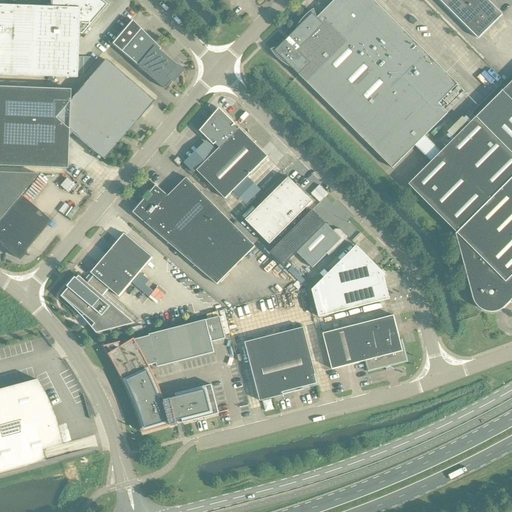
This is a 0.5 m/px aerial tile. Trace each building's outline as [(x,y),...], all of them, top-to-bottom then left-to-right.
[(0,5),(0,75),(76,78),(76,74),(82,74),(94,60),(91,58),(77,57),(78,34),(80,34),(81,34),(97,16),(96,15),(105,5),(99,1),(96,0),(49,0),(49,7),(0,5)] [(280,48),(274,51),(277,56),(282,60),(287,64),(293,67),(292,68),(299,75),(393,169),(416,145),(424,137),(448,113),(439,104),(458,85),(373,0),(335,0),(326,10),(317,18),(313,14),(312,14),(279,47),(280,48)] [(439,0),(479,39),(503,15),(487,0),(439,0)] [(160,49),(140,29),(131,21),(112,44),(137,66),(164,89),(171,81),(169,79),(171,76),(172,76),(176,67),(177,66),(158,51),(160,49)] [(0,87),(0,166),(66,169),(68,130),(98,155),(96,158),(98,160),(125,129),(128,131),(153,101),(105,60),(69,102),(69,91),(0,87)] [(433,161),(409,185),(457,233),(456,234),(473,298),(474,301),(476,304),(478,306),(480,308),(483,310),(486,311),(489,312),(492,312),(495,312),(498,311),(501,310),(504,308),(506,306),(508,304),(509,301),(510,301),(511,300),(511,299),(511,297),(511,296),(511,294),(511,293),(511,82),(496,98),(481,113),(440,153),(433,161)] [(459,87),(445,101),(447,104),(462,90),(459,87)] [(225,199),(268,157),(239,128),(238,130),(234,126),(235,124),(219,108),(200,131),(214,145),(215,144),(220,148),(197,171),(225,199)] [(463,118),(449,132),(453,136),(467,122),(463,118)] [(424,137),(416,145),(433,161),(440,153),(441,153),(424,137)] [(0,243),(18,259),(51,221),(20,195),(38,174),(0,172),(0,243)] [(156,186),(133,213),(217,285),(255,247),(187,178),(168,196),(156,186)] [(270,245),(313,202),(289,178),(246,220),(270,245)] [(312,210),(270,253),(283,267),(297,253),(313,268),(327,254),(329,256),(348,237),(340,229),(339,230),(336,230),(335,229),(333,231),(326,224),(312,210)] [(119,297),(153,258),(125,234),(91,273),(94,276),(92,277),(89,275),(86,279),(89,281),(87,283),(79,276),(61,297),(62,297),(63,296),(95,324),(92,327),(91,327),(97,334),(135,324),(103,297),(110,289),(119,297)] [(316,304),(380,269),(357,246),(312,290),(316,304)] [(380,269),(316,304),(319,317),(390,299),(384,278),(386,276),(380,269)] [(323,334),(332,370),(367,361),(369,370),(405,361),(394,316),(323,334)] [(214,353),(212,343),(225,339),(220,317),(206,321),(206,320),(149,335),(150,336),(135,340),(134,339),(109,354),(113,361),(116,367),(119,373),(123,380),(126,386),(129,393),(132,399),(134,406),(137,412),(139,419),(141,426),(143,433),(169,426),(168,422),(170,422),(171,426),(177,425),(177,421),(182,420),(183,423),(219,414),(211,385),(175,394),(176,398),(164,401),(162,395),(159,388),(156,380),(153,373),(149,366),(156,364),(157,367),(214,353)] [(304,328),(245,343),(260,401),(284,395),(283,393),(317,384),(315,375),(316,374),(304,328)] [(0,473),(45,461),(42,450),(62,445),(54,416),(51,407),(47,398),(42,389),(36,379),(0,389),(0,473)]
